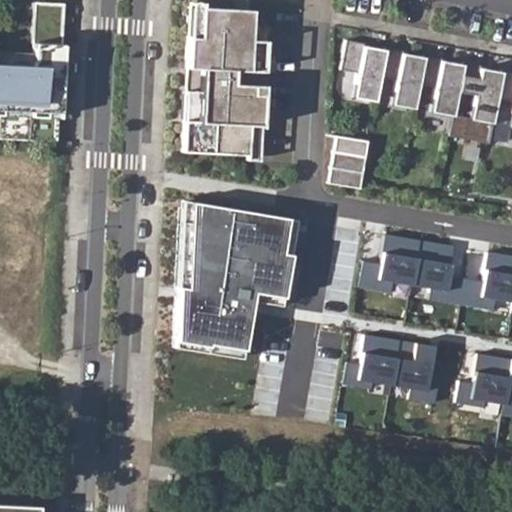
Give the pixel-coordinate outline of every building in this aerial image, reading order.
[(61,4),(32,3),(28,65),(0,63),(0,138),(54,141),(61,4)] [(245,70),(246,39),(247,11),(197,8),(196,38),(185,37),(183,68),(187,68),(186,92),(197,93),(195,122),(181,121),(179,152),(245,155),(246,125),(257,126),(259,84),(244,83),(245,70)] [(511,71),(500,70),(499,72),(478,68),(479,65),(461,62),(461,65),(440,61),(440,59),(422,55),(422,58),(401,54),(402,51),(384,48),(383,51),(362,47),(363,43),(345,41),(339,70),(356,73),(352,97),(373,102),(378,77),(394,81),(391,105),(412,109),(416,84),(434,88),(429,112),(451,116),(456,92),(473,95),(468,120),(490,124),(494,99),(511,102),(507,127),(511,127),(511,71)] [(366,142),(334,136),(326,184),(358,189),(366,142)] [(189,196),(167,348),(240,358),(249,292),(279,299),(293,216),(189,196)] [(410,283),(417,238),(381,233),(377,262),(364,261),(360,285),(388,291),(389,280),(410,283)] [(465,245),(417,238),(410,283),(429,284),(428,298),(460,301),(463,276),(465,245)] [(511,300),(511,297),(511,254),(487,250),(483,279),(463,276),(460,301),(492,307),(494,297),(511,300)] [(387,382),(396,337),(363,332),(358,361),(345,360),(341,384),(368,390),(370,379),(387,382)] [(430,341),(396,337),(387,382),(407,385),(406,396),(433,400),(439,374),(426,372),(430,341)] [(501,401),(508,356),(475,352),(470,381),(458,380),(454,404),(480,409),(482,399),(501,401)] [(511,356),(508,356),(501,401),(511,402),(511,356)]
